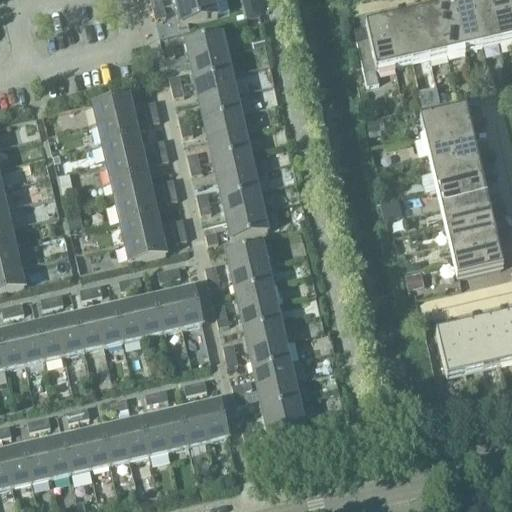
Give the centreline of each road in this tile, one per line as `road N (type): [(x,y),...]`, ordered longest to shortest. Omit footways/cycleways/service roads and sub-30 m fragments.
road 1 (tertiary): [(301,511),(511,463)]
road 2 (residential): [(30,70),(122,49),(129,33),(121,0)]
